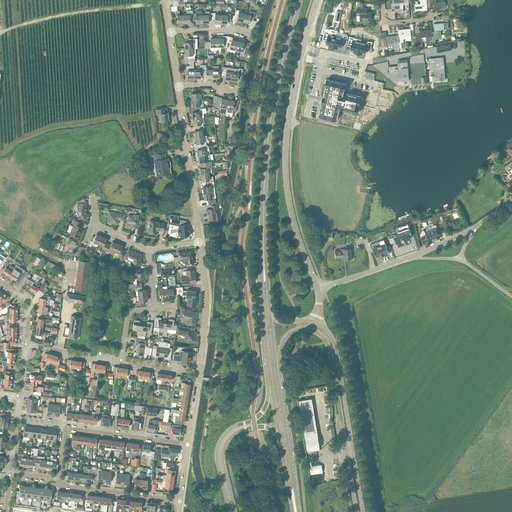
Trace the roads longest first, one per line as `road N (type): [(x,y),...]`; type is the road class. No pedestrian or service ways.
road 1 (secondary): [(263,239),(270,122),(298,0)]
road 2 (unclassified): [(300,56),(286,186),(317,289)]
road 3 (tertiary): [(363,511),(334,342),(314,321)]
road 4 (tertiary): [(311,330),(330,350),(357,511)]
road 5 (secondary): [(269,373),(261,413),(217,444),(229,511)]
road 6 (unclassified): [(200,242),(177,86)]
road 7 (track): [(0,32),(142,5)]
road 8 (unclassified): [(199,373),(206,318),(200,242)]
road 9 (secondary): [(235,511),(223,462),(228,438),(261,426),(279,437)]
road 10 (residential): [(179,501),(58,479)]
road 11 (residential): [(187,444),(65,429)]
